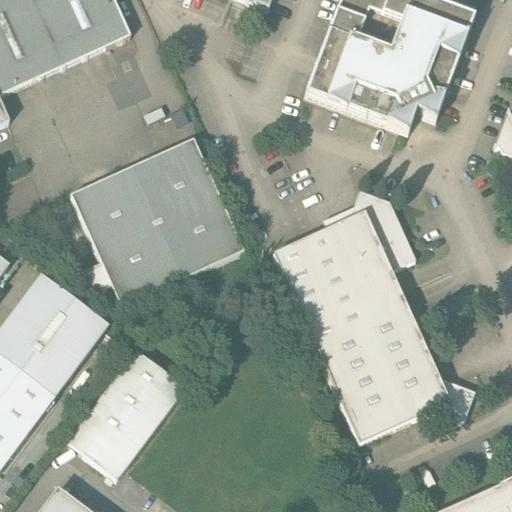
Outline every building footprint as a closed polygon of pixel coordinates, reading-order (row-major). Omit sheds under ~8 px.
[(109,0),(0,0),(0,101),(129,42),(109,0)] [(227,0),(267,15),(272,0),(227,0)] [(434,126),(473,24),(410,0),(340,0),(303,100),(406,138),(410,125),(408,121),(419,116),(421,121),(434,126)] [(160,112),(142,121),(146,130),(164,121),(160,112)] [(181,112),(169,118),(176,133),(188,127),(181,112)] [(511,121),(508,114),(493,154),(500,151),(502,158),(511,161),(511,121)] [(119,313),(242,258),(192,146),(175,154),(69,202),(100,271),(110,293),(119,313)] [(325,236),(271,260),(357,449),(423,419),(450,430),(463,424),(473,397),(437,383),(389,277),(414,265),(388,208),(358,196),(351,214),(321,227),(325,236)] [(19,252),(0,237),(0,281),(7,272),(5,271),(19,252)] [(110,293),(100,271),(76,282),(86,304),(110,293)] [(0,334),(0,474),(107,333),(39,282),(0,334)] [(65,449),(115,486),(184,394),(134,357),(65,449)] [(511,511),(511,486),(453,511),(511,511)] [(76,511),(55,496),(43,511),(76,511)]
